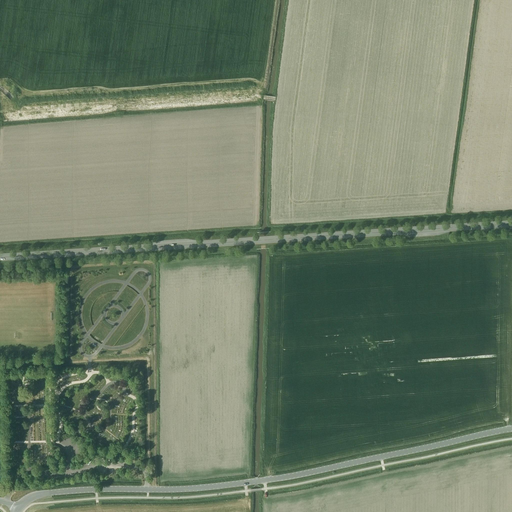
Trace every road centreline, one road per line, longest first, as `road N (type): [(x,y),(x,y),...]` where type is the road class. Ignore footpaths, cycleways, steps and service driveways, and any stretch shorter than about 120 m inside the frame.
road 1 (primary): [(0,257),(511,224)]
road 2 (tertiary): [(17,508),(49,492),(200,488),(296,475),(511,428)]
